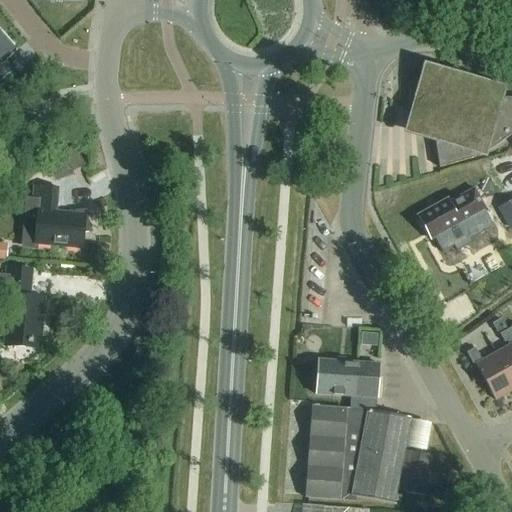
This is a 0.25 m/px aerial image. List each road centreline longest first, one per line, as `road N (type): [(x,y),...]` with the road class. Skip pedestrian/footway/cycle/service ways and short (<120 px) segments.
road 1 (unclassified): [(0,440),(108,347),(125,317),(135,239),(106,62)]
road 2 (unclassified): [(476,448),(354,229),(368,58)]
road 3 (secondary): [(223,511),(240,208)]
road 4 (secondary): [(240,208),(264,83),(275,65)]
road 5 (secondary): [(226,61),(240,208)]
road 6 (residential): [(368,58),(425,38),(511,40)]
road 7 (residential): [(106,62),(60,57),(8,0)]
